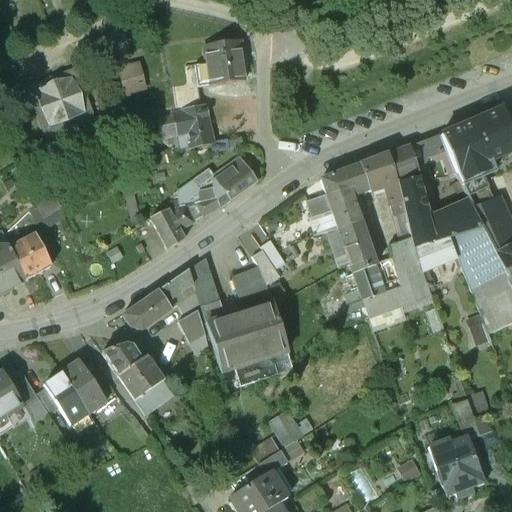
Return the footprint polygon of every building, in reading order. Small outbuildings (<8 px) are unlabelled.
[(206,67),(193,69),(197,90),(199,89),(209,88),(209,89),(244,84),(240,54),(241,54),(239,44),(204,49),(206,67)] [(116,70),(123,101),(130,100),(129,95),(145,92),(139,65),(116,70)] [(59,123),(59,125),(60,124),(63,131),(44,138),(51,156),(99,138),(93,120),(74,127),(71,121),(72,120),(72,119),(81,114),(79,104),(80,103),(79,102),(78,103),(75,93),(76,93),(75,91),(74,92),(69,83),(58,85),(58,84),(56,85),(57,86),(48,90),(47,88),(46,89),(36,95),(39,104),(37,105),(38,106),(39,106),(43,115),(42,116),(42,117),(43,116),(48,126),(59,123)] [(201,104),(199,89),(197,90),(175,93),(177,110),(180,109),(201,104)] [(180,111),(181,114),(171,116),(171,115),(157,118),(163,142),(186,135),(189,148),(210,144),(200,107),(180,111)] [(511,125),(506,110),(473,124),(490,163),(511,153),(511,125)] [(440,137),(461,187),(495,172),(490,163),(473,124),(440,137)] [(439,166),(449,162),(439,138),(420,145),(426,160),(436,156),(439,166)] [(395,186),(417,180),(409,149),(387,157),(395,186)] [(385,188),(395,186),(387,157),(359,167),(369,192),(385,188)] [(175,193),(178,208),(213,201),(217,207),(256,182),(237,159),(213,177),(209,171),(175,193)] [(359,196),(369,192),(359,167),(320,181),(326,199),(349,191),(357,188),(359,196)] [(406,220),(426,215),(427,214),(418,180),(417,180),(395,186),(400,201),(406,220)] [(400,201),(395,186),(385,188),(390,204),(400,201)] [(349,191),(326,199),(337,231),(360,223),(356,213),(364,210),(360,198),(352,200),(349,191)] [(53,196),(28,212),(42,233),(63,220),(53,196)] [(511,245),(511,227),(499,198),(473,209),(496,254),(511,245)] [(337,231),(326,199),(306,206),(315,230),(313,230),(315,235),(313,236),(314,237),(315,236),(315,237),(338,232),(337,231)] [(213,201),(178,208),(167,210),(149,219),(168,250),(183,239),(179,232),(218,209),(217,207),(213,201)] [(448,240),(481,230),(467,201),(427,219),(434,243),(432,244),(433,245),(448,240)] [(448,240),(433,245),(432,244),(434,243),(427,219),(426,215),(406,220),(407,225),(405,225),(409,240),(412,249),(420,273),(456,259),(448,240)] [(360,223),(337,231),(338,232),(352,274),(363,270),(364,270),(364,269),(366,268),(374,265),(372,261),(369,251),(376,248),(373,239),(366,242),(360,223)] [(511,287),(495,254),(481,230),(448,240),(456,259),(488,336),(511,326),(511,287)] [(34,235),(8,248),(24,282),(51,268),(34,235)] [(412,249),(409,240),(388,248),(390,259),(375,265),(385,293),(422,280),(420,273),(412,249)] [(260,249),(275,272),(285,266),(269,243),(260,249)] [(511,245),(496,254),(495,254),(511,287),(511,245)] [(0,294),(24,282),(8,248),(0,248),(0,294)] [(262,274),(266,287),(279,279),(261,252),(251,259),(258,268),(259,268),(262,274)] [(191,288),(192,289),(209,283),(202,263),(187,274),(191,288)] [(385,293),(375,265),(374,265),(366,268),(371,284),(376,297),(385,293)] [(239,305),(269,296),(266,287),(262,274),(259,270),(231,278),(239,305)] [(368,285),(363,270),(352,274),(358,289),(368,285)] [(165,307),(191,288),(187,274),(121,320),(128,332),(140,335),(170,315),(165,307)] [(368,285),(358,289),(365,308),(376,338),(409,326),(407,320),(433,310),(422,280),(385,293),(376,297),(371,284),(368,285)] [(209,283),(192,289),(193,293),(198,307),(210,342),(219,373),(233,368),(239,387),(293,371),(269,296),(239,305),(242,313),(211,323),(207,305),(215,302),(209,283)] [(330,318),(365,308),(358,289),(324,301),(330,318)] [(198,307),(193,293),(176,308),(182,317),(198,307)] [(200,329),(195,315),(177,326),(184,339),(196,332),(200,329)] [(117,380),(141,365),(138,362),(128,347),(122,347),(114,349),(100,355),(117,380)] [(143,358),(138,362),(141,365),(117,380),(134,405),(161,384),(162,383),(143,358)] [(79,363),(61,375),(88,414),(105,402),(103,399),(90,379),(79,363)] [(100,372),(90,379),(103,399),(113,392),(100,372)] [(34,426),(48,417),(35,396),(20,373),(6,382),(23,409),(34,426)] [(0,423),(23,409),(6,382),(2,375),(0,375),(0,423)] [(88,414),(61,375),(44,386),(45,389),(59,409),(70,426),(88,414)] [(172,397),(161,384),(134,405),(144,419),(172,397)] [(59,409),(45,389),(35,396),(48,417),(59,409)] [(465,394),(474,419),(485,415),(476,391),(465,394)] [(464,440),(466,439),(468,442),(479,438),(466,402),(452,407),(464,440)] [(287,412),(268,424),(284,449),(313,431),(306,420),(296,426),(287,412)] [(464,440),(449,445),(448,442),(427,449),(441,490),(442,490),(445,499),(454,496),(472,490),(483,486),(468,442),(466,439),(464,440)] [(252,453),(259,465),(280,453),(272,440),(252,453)] [(227,452),(215,454),(222,480),(234,477),(227,452)] [(266,476),(271,473),(271,474),(287,465),(280,453),(259,465),(266,476)] [(266,476),(230,499),(238,511),(267,511),(278,506),(287,500),(271,474),(271,473),(266,476)] [(472,490),(454,496),(456,502),(474,496),(472,490)]
